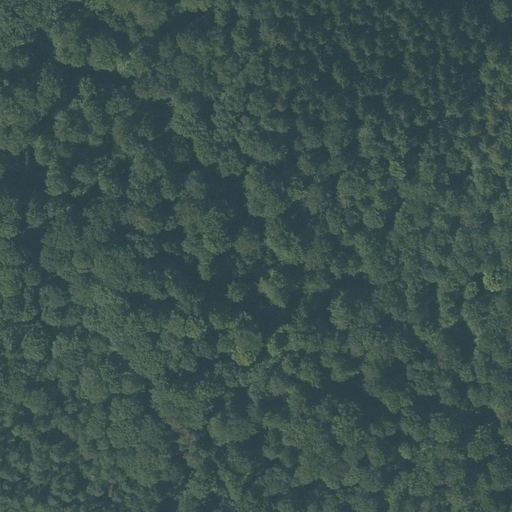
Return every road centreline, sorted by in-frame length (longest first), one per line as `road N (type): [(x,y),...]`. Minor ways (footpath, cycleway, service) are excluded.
road 1 (track): [(44,175),(274,315),(340,382),(383,398),(469,407),(511,430)]
road 2 (unknown): [(0,45),(29,44),(89,79),(226,114),(441,146)]
road 3 (track): [(441,146),(405,105),(403,56),(368,0)]
